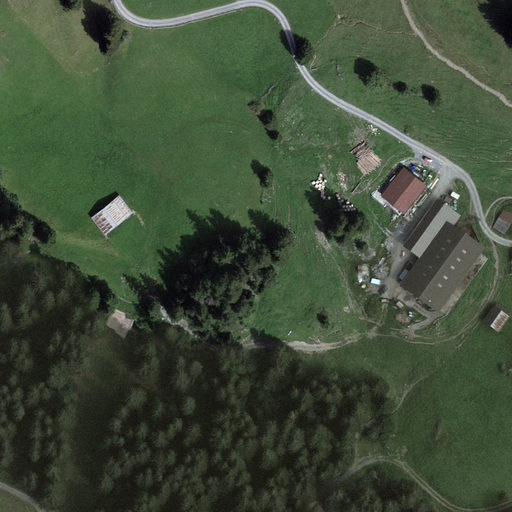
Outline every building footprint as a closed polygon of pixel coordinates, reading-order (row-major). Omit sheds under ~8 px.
[(404,168),(383,194),(404,211),(425,185),(404,168)] [(119,198),(112,204),(122,216),(128,211),(119,198)] [(122,216),(112,204),(105,209),(115,221),(122,216)] [(110,226),(115,221),(105,209),(94,218),(105,231),(110,227),(110,226)] [(511,218),(511,213),(505,210),(499,219),(509,224),(511,218)] [(494,228),(504,233),(509,224),(499,219),(494,228)] [(446,229),(405,286),(446,316),(487,259),(446,229)] [(498,329),(509,313),(498,305),(486,321),(498,329)]
